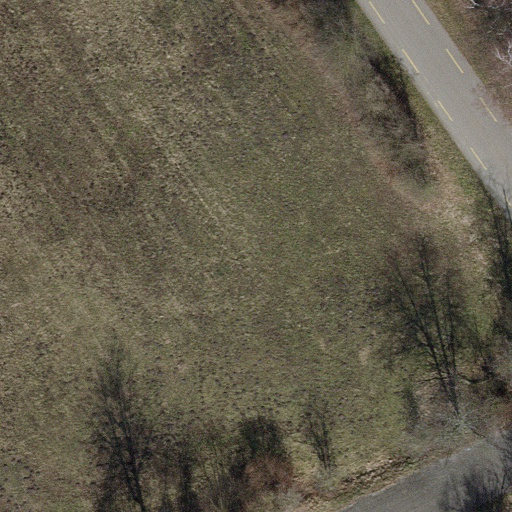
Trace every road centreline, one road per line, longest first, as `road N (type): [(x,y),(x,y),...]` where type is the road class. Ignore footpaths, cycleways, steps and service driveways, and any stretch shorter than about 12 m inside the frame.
road 1 (unclassified): [(391,0),(511,174)]
road 2 (unclassified): [(511,457),(403,511)]
